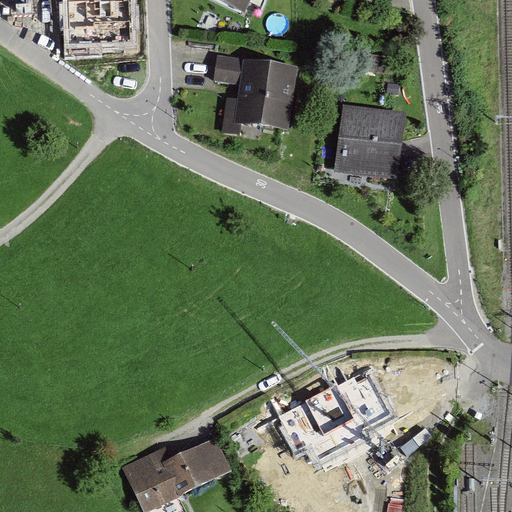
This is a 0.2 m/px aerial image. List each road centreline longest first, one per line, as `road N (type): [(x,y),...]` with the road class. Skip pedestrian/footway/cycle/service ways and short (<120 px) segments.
road 1 (residential): [(457,309),(343,225),(165,143),(144,122)]
road 2 (residential): [(425,0),(460,273),(457,309)]
road 3 (residential): [(144,122),(117,113),(0,30)]
road 4 (track): [(117,113),(58,187),(0,236)]
road 5 (residential): [(144,122),(157,106),(158,0)]
